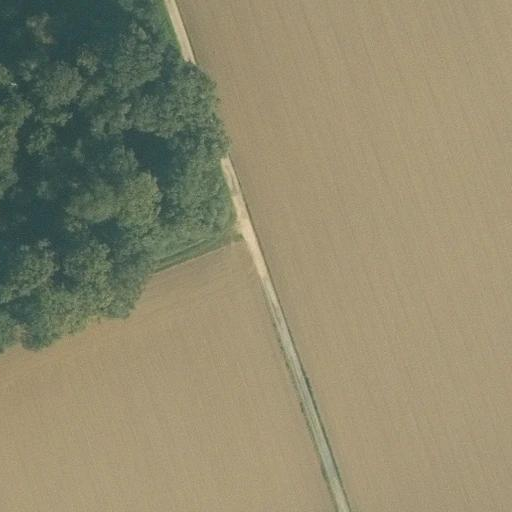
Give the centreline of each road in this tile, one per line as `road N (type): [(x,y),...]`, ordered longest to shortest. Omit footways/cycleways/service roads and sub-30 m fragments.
road 1 (track): [(341,511),(169,0)]
road 2 (track): [(247,234),(106,285)]
